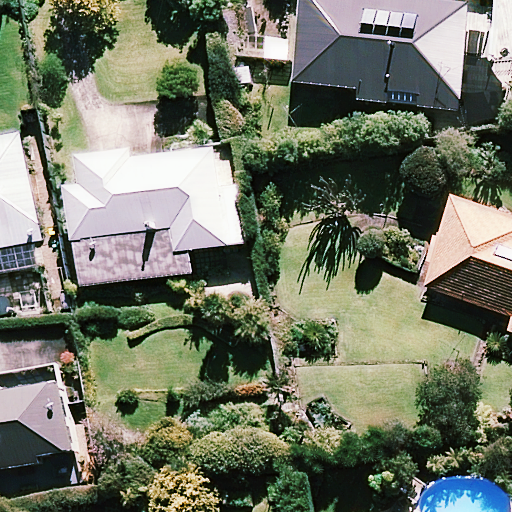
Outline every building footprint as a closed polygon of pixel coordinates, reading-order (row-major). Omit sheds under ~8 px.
[(468,3),(435,0),(287,0),(282,62),(299,64),(297,84),(359,90),(358,101),(459,110),(468,3)] [(0,275),(48,267),(24,138),(0,142),(0,275)] [(246,246),(236,147),(80,163),(83,187),(69,189),(80,287),(193,276),(190,252),(246,246)] [(511,218),(454,201),(427,291),(511,316),(511,330),(511,334),(511,333),(511,218)] [(0,472),(77,458),(62,379),(0,390),(0,472)]
